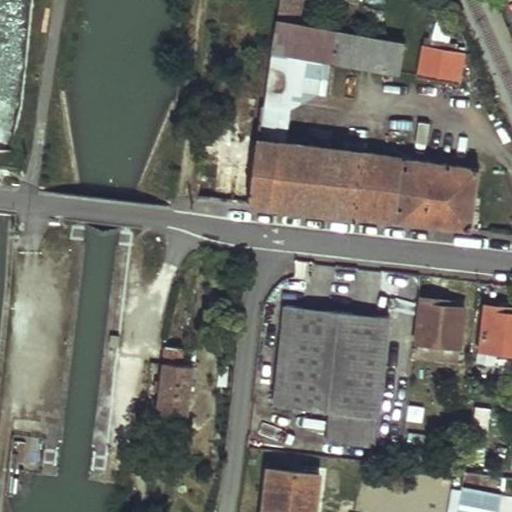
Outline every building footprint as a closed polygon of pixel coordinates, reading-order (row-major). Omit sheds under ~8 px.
[(400,68),(404,36),(301,20),(303,0),(283,0),(281,18),(278,17),(272,50),(323,57),(400,68)] [(463,44),(423,38),(418,70),(458,75),(463,44)] [(319,92),(323,57),(272,50),(265,104),(291,107),(319,92)] [(479,167),(259,141),(250,205),(471,230),(479,167)] [(449,300),(423,297),(417,340),(460,345),(464,308),(449,306),(449,300)] [(392,317),(289,303),(276,402),(329,408),(325,439),(374,444),(392,317)] [(511,306),(488,304),(483,348),(511,350),(511,306)] [(460,345),(417,340),(416,354),(458,359),(460,345)] [(181,345),(166,342),(157,409),(186,412),(189,393),(196,394),(197,383),(190,382),(192,363),(179,361),(181,345)] [(313,511),(317,473),(270,467),(265,511),(313,511)] [(503,511),(507,489),(467,482),(461,511),(503,511)]
